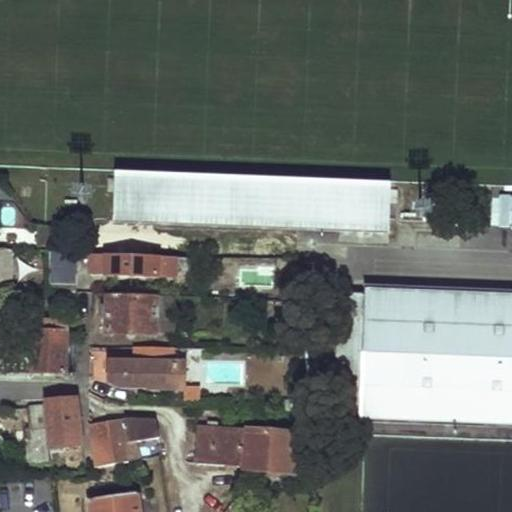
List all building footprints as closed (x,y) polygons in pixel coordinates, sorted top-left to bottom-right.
[(115,174),(114,218),(388,228),(390,184),(115,174)] [(0,200),(13,201),(0,182),(0,200)] [(511,194),(492,194),(490,226),(511,227),(511,194)] [(0,269),(7,270),(6,292),(50,291),(51,251),(0,250),(0,269)] [(51,251),(50,291),(76,291),(77,253),(51,251)] [(111,270),(110,274),(166,277),(166,271),(176,271),(177,261),(187,262),(187,257),(87,253),(87,258),(93,258),(93,269),(111,270)] [(511,292),(366,287),(366,292),(340,290),(335,412),(361,413),(361,418),(511,424),(511,292)] [(108,294),(107,332),(157,333),(158,295),(108,294)] [(158,295),(157,333),(175,334),(176,296),(158,295)] [(278,298),(278,327),(301,327),(300,298),(278,298)] [(33,331),(32,372),(41,373),(68,373),(69,322),(42,321),(41,331),(33,331)] [(110,367),(110,387),(122,390),(149,390),(150,392),(183,392),(185,392),(185,391),(185,369),(110,367)] [(183,392),(183,404),(199,404),(199,391),(185,391),(185,392),(183,392)] [(30,408),(32,461),(54,459),(53,454),(61,453),(60,448),(83,446),(78,400),(66,400),(48,401),(49,407),(30,408)] [(93,446),(98,468),(133,462),(126,419),(92,424),(93,446)] [(201,423),(198,461),(245,465),(248,428),(201,423)] [(245,468),(295,473),(299,433),(248,428),(245,465),(245,468)] [(146,446),(147,459),(162,456),(165,455),(167,474),(165,474),(168,496),(187,495),(180,437),(146,446)] [(143,464),(146,491),(163,488),(159,463),(143,464)] [(139,511),(137,492),(90,497),(92,511),(139,511)]
